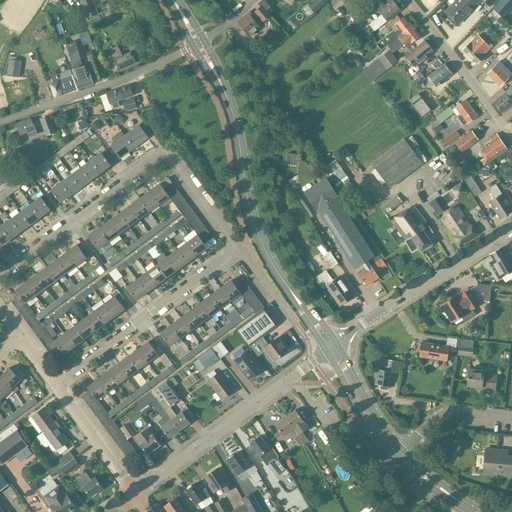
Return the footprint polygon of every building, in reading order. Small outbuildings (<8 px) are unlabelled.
[(83,0),(80,1),(87,19),(98,14),(92,0),(83,0)] [(263,0),(259,3),(262,7),(262,6),(265,10),(270,6),(265,0),(263,0)] [(324,0),(315,0),(309,6),(314,13),(327,2),(324,0)] [(371,0),(365,0),(349,13),(357,24),(368,15),(368,14),(377,7),(371,0)] [(376,20),(370,25),(374,31),(380,26),(401,10),(392,0),(391,0),(379,10),(382,15),(376,20)] [(459,24),(480,0),(456,0),(445,12),(459,24)] [(511,4),(511,0),(501,0),(493,9),(502,17),(511,4)] [(265,10),(262,6),(262,7),(256,11),(263,20),(269,16),(268,15),(266,12),(266,11),(265,10)] [(249,36),(255,31),(259,27),(252,18),(254,16),(250,12),(238,22),(249,36)] [(377,43),(370,49),(374,55),(381,50),(382,50),(388,45),(389,44),(390,44),(413,26),(405,15),(395,23),(399,28),(394,32),(393,31),(377,43)] [(389,44),(388,45),(393,51),(404,43),(407,46),(421,35),(413,26),(390,44),(389,44)] [(482,56),(491,47),(492,46),(489,43),(487,45),(479,38),(477,36),(463,49),(477,63),(483,57),(482,56)] [(75,77),(78,88),(93,84),(87,65),(83,66),(80,58),(83,57),(78,41),(64,46),(72,70),(74,77),(75,77)] [(418,63),(433,51),(425,41),(404,58),(411,67),(417,62),(418,63)] [(122,56),(118,46),(110,50),(119,70),(136,63),(135,61),(139,59),(136,53),(132,55),(131,52),(122,56)] [(390,50),(366,68),(374,79),(398,61),(390,50)] [(19,77),(21,61),(9,59),(7,76),(19,77)] [(438,59),(431,64),(435,69),(442,64),(438,59)] [(487,74),(500,86),(511,74),(511,73),(500,61),(496,65),(487,74)] [(436,87),(452,74),(444,64),(424,81),(428,85),(431,83),(432,85),(434,84),(436,87)] [(425,78),(419,69),(411,75),(412,75),(409,77),(412,81),(415,79),(418,84),(425,78)] [(53,84),(50,85),(55,97),(63,94),(77,89),(72,76),(70,70),(61,73),(62,77),(57,78),(57,77),(51,79),(53,84)] [(120,89),(107,93),(112,109),(120,106),(118,101),(133,96),(130,85),(120,89)] [(511,86),(493,103),(502,113),(511,104),(511,86)] [(431,110),(418,93),(409,100),(422,117),(431,110)] [(125,112),(137,108),(133,97),(126,100),(126,101),(122,102),(125,112)] [(467,123),(477,116),(466,100),(455,107),(461,115),(457,117),(463,126),(467,123)] [(440,123),(454,113),(449,107),(436,117),(440,123)] [(114,120),(121,125),(125,119),(118,114),(114,120)] [(41,119),(47,135),(55,132),(48,116),(41,119)] [(35,129),(31,118),(16,124),(20,135),(27,132),(29,137),(37,134),(35,129)] [(90,125),(96,133),(104,128),(97,119),(90,125)] [(125,135),(134,148),(148,138),(139,125),(125,135)] [(444,148),(461,136),(456,130),(440,142),(444,148)] [(86,131),(80,136),(83,141),(89,136),(86,132),(86,131)] [(456,143),(462,151),(478,139),(472,131),(456,143)] [(484,150),(479,153),(483,159),(480,160),(484,165),(491,161),(507,149),(498,136),(498,137),(496,134),(490,139),(491,141),(482,147),(484,150)] [(134,148),(125,135),(111,145),(120,158),(134,148)] [(405,140),(412,150),(419,145),(412,136),(405,140)] [(421,162),(413,151),(412,150),(405,140),(404,138),(371,163),(390,188),(423,164),(421,162)] [(71,142),(66,146),(69,151),(75,147),(71,142)] [(66,146),(60,151),(64,156),(69,151),(66,146)] [(5,151),(10,159),(15,156),(10,147),(5,151)] [(91,160),(100,173),(111,165),(102,153),(91,160)] [(56,154),(50,158),(54,163),(59,159),(56,154)] [(100,173),(91,160),(81,168),(90,180),(100,173)] [(41,165),(32,172),(38,181),(43,178),(39,174),(45,170),(41,165)] [(337,187),(349,179),(339,165),(327,173),(337,187)] [(90,180),(81,168),(71,175),(80,187),(90,180)] [(80,187),(71,175),(61,182),(70,195),(80,187)] [(26,176),(20,180),(23,185),(28,181),(29,181),(26,176)] [(471,177),(465,181),(469,188),(476,184),(471,177)] [(355,268),(362,263),(365,269),(358,274),(366,285),(367,284),(368,286),(372,283),(371,282),(378,277),(376,273),(386,266),(378,253),(373,256),(334,195),(336,194),(326,178),(314,186),(304,192),(314,208),(316,207),(355,268)] [(70,195),(61,182),(50,190),(60,202),(70,195)] [(462,182),(448,191),(454,200),(468,191),(462,182)] [(167,194),(176,187),(172,183),(164,189),(167,194)] [(159,204),(169,197),(167,194),(164,189),(160,184),(150,192),(159,204)] [(496,198),(489,202),(500,218),(511,210),(511,209),(496,185),(490,189),(491,191),(496,198)] [(11,186),(5,191),(9,195),(15,191),(11,186)] [(170,199),(179,192),(176,187),(167,194),(169,197),(170,199)] [(5,191),(0,194),(0,201),(5,198),(7,201),(11,198),(9,195),(5,191)] [(140,199),(149,212),(159,204),(150,192),(140,199)] [(183,197),(179,192),(170,199),(174,203),(183,197)] [(385,215),(402,202),(397,194),(379,207),(385,215)] [(31,204),(40,217),(50,209),(41,197),(31,204)] [(186,201),(183,197),(174,203),(177,208),(186,201)] [(140,199),(136,202),(129,207),(139,219),(149,212),(140,199)] [(434,199),(429,202),(438,215),(443,212),(434,199)] [(189,206),(186,201),(177,208),(178,209),(180,212),(189,206)] [(40,217),(31,204),(21,212),(30,224),(40,217)] [(184,217),(193,210),(189,206),(180,212),(182,214),(184,217)] [(129,207),(124,210),(119,214),(129,227),(139,219),(129,207)] [(392,224),(404,238),(412,252),(419,248),(421,251),(432,244),(426,236),(432,232),(429,226),(425,221),(415,208),(392,224)] [(168,217),(172,222),(182,214),(180,212),(178,209),(168,217)] [(453,209),(441,217),(460,245),(478,233),(472,225),(470,226),(463,215),(458,218),(453,209)] [(184,217),(187,221),(196,215),(193,210),(184,217)] [(30,224),(21,212),(11,219),(20,232),(30,224)] [(129,227),(119,214),(109,221),(119,234),(129,227)] [(200,219),(196,215),(187,221),(187,222),(191,226),(200,219)] [(158,224),(162,229),(172,222),(168,217),(158,224)] [(174,224),(177,229),(187,222),(187,221),(184,217),(174,224)] [(20,232),(11,219),(1,226),(10,239),(20,232)] [(203,224),(200,219),(191,226),(194,231),(203,224)] [(109,221),(101,228),(99,229),(109,242),(119,234),(109,221)] [(148,232),(152,236),(162,229),(158,224),(148,232)] [(167,237),(176,231),(177,229),(174,224),(164,232),(167,237)] [(206,229),(203,224),(194,231),(197,235),(206,229)] [(0,246),(10,239),(1,226),(0,226),(0,246)] [(99,229),(89,236),(98,249),(102,253),(107,250),(104,245),(109,242),(99,229)] [(206,229),(197,235),(201,240),(210,233),(206,229)] [(194,231),(184,238),(187,243),(197,255),(207,248),(204,244),(201,240),(197,235),(194,231)] [(138,239),(142,244),(152,236),(148,232),(138,239)] [(164,232),(160,235),(154,239),(157,244),(167,237),(164,232)] [(213,238),(210,233),(201,240),(204,244),(213,238)] [(138,239),(131,244),(128,247),(132,251),(142,244),(138,239)] [(154,239),(149,243),(144,247),(147,252),(157,244),(154,239)] [(177,250),(187,263),(197,255),(187,243),(177,250)] [(67,253),(76,266),(86,258),(77,245),(67,253)] [(128,247),(120,253),(118,254),(121,259),(132,251),(128,247)] [(134,255),(137,259),(147,252),(144,247),(134,255)] [(491,257),(482,262),(486,267),(491,266),(499,279),(511,271),(511,265),(502,248),(490,255),(491,257)] [(167,257),(177,270),(187,263),(177,250),(167,257)] [(338,263),(330,251),(322,257),(330,269),(338,263)] [(56,260),(66,273),(76,266),(67,253),(56,260)] [(164,253),(154,261),(157,265),(167,278),(171,274),(177,270),(167,257),(167,258),(164,253)] [(108,262),(111,267),(121,259),(118,254),(108,262)] [(134,255),(125,261),(124,262),(127,267),(137,259),(134,255)] [(46,268),(56,281),(66,273),(56,260),(46,268)] [(109,273),(115,282),(122,277),(119,272),(127,267),(124,262),(109,273)] [(147,272),(156,285),(167,278),(157,265),(147,272)] [(36,275),(46,288),(56,281),(46,268),(36,275)] [(96,271),(85,278),(89,283),(99,275),(96,271)] [(340,305),(353,296),(339,276),(333,281),(326,271),(316,278),(323,289),(326,286),(340,305)] [(137,280),(146,293),(156,285),(147,272),(137,280)] [(26,282),(36,295),(46,288),(36,275),(26,282)] [(75,286),(79,290),(89,283),(85,278),(75,286)] [(91,286),(95,291),(105,283),(102,278),(91,286)] [(244,279),(236,286),(239,291),(248,284),(244,279)] [(127,287),(136,300),(146,293),(137,280),(127,287)] [(221,288),(231,301),(241,293),(239,291),(236,286),(231,280),(221,288)] [(36,295),(26,282),(16,290),(20,295),(24,300),(26,303),(36,295)] [(490,301),(491,285),(477,283),(476,292),(485,293),(484,301),(490,301)] [(248,284),(239,291),(241,293),(242,295),(251,289),(248,284)] [(65,293),(69,298),(79,290),(75,286),(65,293)] [(81,293),(84,298),(95,291),(91,286),(81,293)] [(211,295),(221,308),(231,301),(221,288),(211,295)] [(104,304),(114,317),(124,309),(120,302),(124,299),(117,289),(112,293),(114,297),(104,304)] [(242,295),(246,300),(254,293),(251,289),(242,295)] [(473,316),(470,311),(478,305),(469,290),(461,295),(463,297),(459,300),(456,296),(441,305),(445,312),(442,314),(446,319),(448,317),(452,322),(463,315),(466,320),(473,316)] [(55,301),(59,305),(69,298),(65,293),(55,301)] [(71,301),(74,306),(84,298),(81,293),(71,301)] [(249,305),(258,298),(254,293),(246,300),(249,305)] [(11,302),(15,307),(24,300),(20,295),(11,302)] [(201,303),(211,316),(221,308),(211,295),(201,303)] [(249,305),(250,306),(252,309),(261,303),(258,298),(249,305)] [(15,307),(18,311),(27,305),(26,303),(24,300),(15,307)] [(45,308),(49,313),(59,305),(55,301),(45,308)] [(61,308),(64,313),(74,306),(71,301),(61,308)] [(191,310),(201,323),(211,316),(201,303),(191,310)] [(261,303),(252,309),(254,311),(256,314),(265,307),(261,303)] [(94,311),(104,324),(114,317),(104,304),(94,311)] [(18,311),(22,316),(30,309),(27,305),(18,311)] [(240,314),(244,319),(254,311),(252,309),(250,306),(240,314)] [(49,313),(45,308),(35,316),(37,318),(39,320),(49,313)] [(51,316),(54,321),(64,313),(61,308),(51,316)] [(22,316),(25,320),(34,314),(30,309),(22,316)] [(258,356),(267,350),(274,360),(287,351),(278,338),(269,345),(263,337),(277,327),(264,309),(237,328),(258,356)] [(181,318),(191,331),(201,323),(191,310),(181,318)] [(84,319),(94,332),(104,324),(94,311),(84,319)] [(25,320),(28,325),(37,318),(35,316),(34,314),(25,320)] [(230,321),(234,326),(244,319),(240,314),(230,321)] [(54,321),(51,316),(41,323),(44,328),(54,321)] [(28,325),(32,330),(41,323),(39,320),(37,318),(28,325)] [(171,325),(181,338),(191,331),(181,318),(171,325)] [(74,326),(84,339),(94,332),(84,319),(74,326)] [(220,329),(224,334),(234,326),(230,321),(220,329)] [(41,323),(32,330),(35,334),(44,328),(41,323)] [(183,342),(180,338),(181,338),(171,325),(160,333),(170,346),(176,341),(179,345),(183,342)] [(64,334),(74,347),(84,339),(74,326),(64,334)] [(44,328),(35,334),(39,339),(47,332),(44,328)] [(210,336),(214,341),(224,334),(220,329),(210,336)] [(47,332),(39,339),(42,343),(51,337),(47,332)] [(74,347),(64,334),(54,341),(57,346),(61,351),(63,354),(74,347)] [(200,344),(204,348),(214,341),(210,336),(200,344)] [(42,343),(45,348),(54,341),(51,337),(42,343)] [(422,343),(420,357),(446,361),(448,351),(455,352),(457,339),(447,337),(446,346),(422,343)] [(458,355),(472,356),(473,349),(472,349),(473,340),(460,339),(459,347),(458,355)] [(54,341),(45,348),(49,352),(57,346),(54,341)] [(138,349),(148,362),(158,354),(149,342),(138,349)] [(221,342),(213,348),(220,358),(228,352),(221,342)] [(190,351),(194,356),(204,348),(200,344),(190,351)] [(57,346),(49,352),(52,357),(61,351),(57,346)] [(206,369),(219,359),(211,348),(198,358),(206,369)] [(148,362),(138,349),(128,357),(138,370),(148,362)] [(190,351),(180,359),(184,363),(194,356),(190,351)] [(234,361),(248,380),(262,370),(247,351),(234,361)] [(138,370),(128,357),(118,364),(128,377),(138,370)] [(388,386),(389,386),(391,372),(398,373),(400,362),(383,359),(382,365),(385,366),(384,370),(378,369),(375,384),(380,384),(380,388),(381,389),(387,390),(388,389),(388,386)] [(128,377),(118,364),(108,372),(118,384),(128,377)] [(158,375),(161,380),(176,369),(172,365),(158,375)] [(9,368),(0,377),(15,392),(19,389),(15,385),(20,380),(9,368)] [(497,375),(483,374),(483,371),(469,369),(467,386),(476,387),(475,389),(495,391),(497,375)] [(118,384),(108,372),(98,379),(108,392),(118,384)] [(222,399),(234,390),(220,372),(208,381),(222,399)] [(148,383),(151,387),(161,380),(158,375),(148,383)] [(0,377),(0,394),(2,397),(11,388),(15,393),(15,392),(0,377)] [(173,377),(168,380),(173,387),(178,383),(173,377)] [(108,392),(98,379),(88,387),(90,390),(94,395),(98,399),(108,392)] [(182,412),(177,416),(171,407),(181,400),(167,380),(151,392),(159,403),(179,431),(190,423),(182,412)] [(138,390),(141,395),(151,387),(148,383),(138,390)] [(94,395),(90,390),(82,397),(85,401),(94,395)] [(128,398),(131,402),(141,395),(138,390),(128,398)] [(151,392),(143,397),(148,404),(156,398),(151,392)] [(94,395),(85,401),(89,406),(98,399),(94,395)] [(24,405),(27,409),(38,402),(34,397),(24,405)] [(118,405),(121,410),(131,402),(128,398),(118,405)] [(89,406),(92,411),(101,404),(98,399),(89,406)] [(159,403),(154,406),(159,414),(160,414),(164,419),(159,423),(162,427),(169,438),(179,431),(159,403)] [(92,411),(95,415),(104,409),(101,404),(92,411)] [(14,412),(17,417),(27,409),(24,405),(14,412)] [(121,410),(118,405),(107,413),(108,413),(111,417),(121,410)] [(43,408),(31,416),(42,431),(43,432),(37,436),(45,448),(51,443),(56,450),(56,449),(59,454),(67,449),(63,444),(67,441),(61,432),(63,431),(56,422),(54,423),(43,408)] [(95,415),(99,420),(108,413),(107,413),(104,409),(95,415)] [(296,410),(286,418),(286,419),(294,429),(298,435),(302,432),(308,427),(304,422),(296,410)] [(4,420),(7,425),(17,417),(14,412),(4,420)] [(99,420),(102,424),(111,418),(111,417),(108,413),(99,420)] [(111,418),(102,424),(106,429),(115,422),(111,418)] [(294,429),(286,418),(275,425),(284,436),(294,429)] [(115,422),(106,429),(109,434),(118,427),(115,422)] [(13,424),(0,434),(0,464),(1,463),(2,464),(27,446),(16,431),(18,430),(13,424)] [(121,428),(128,439),(135,434),(127,424),(121,428)] [(118,427),(109,434),(112,438),(121,431),(118,427)] [(150,427),(135,437),(140,444),(147,454),(160,445),(153,435),(155,434),(150,427)] [(121,431),(112,438),(116,443),(125,436),(121,431)] [(307,439),(302,432),(298,435),(303,442),(307,439)] [(295,438),(300,445),(303,442),(298,435),(295,438)] [(116,443),(119,447),(128,441),(125,436),(116,443)] [(251,443),(250,444),(259,456),(261,455),(268,465),(271,462),(280,474),(283,472),(286,469),(285,468),(278,458),(279,457),(272,447),(273,447),(268,441),(265,443),(260,436),(255,440),(254,439),(250,441),(251,443)] [(119,447),(123,452),(132,445),(128,441),(119,447)] [(132,445),(123,452),(126,456),(135,450),(132,445)] [(511,476),(511,456),(503,456),(504,451),(485,449),(483,474),(511,476)] [(51,465),(47,469),(52,475),(57,472),(75,458),(70,451),(51,465)] [(229,459),(228,460),(238,474),(239,474),(243,480),(250,475),(256,483),(261,479),(256,471),(258,470),(248,457),(245,459),(239,452),(234,456),(232,455),(228,457),(229,459)] [(75,458),(61,468),(66,475),(66,476),(80,466),(75,458)] [(227,492),(232,488),(224,476),(223,477),(218,469),(206,477),(215,491),(223,486),(227,492)] [(89,470),(74,481),(80,490),(83,487),(90,496),(102,487),(95,478),(89,470)] [(0,511),(3,511),(0,506),(0,490),(8,485),(9,484),(0,472),(0,511)] [(49,506),(54,511),(69,511),(76,507),(66,494),(65,494),(58,486),(57,486),(53,480),(40,489),(45,496),(44,496),(50,505),(49,506)] [(196,483),(186,491),(196,504),(201,501),(206,507),(209,511),(218,511),(217,511),(218,511),(212,503),(213,502),(205,488),(202,491),(196,483)] [(262,511),(251,492),(242,498),(249,511),(262,511)] [(175,498),(164,506),(168,511),(184,511),(177,501),(175,498)] [(222,499),(214,503),(219,511),(248,511),(245,504),(230,511),(228,511),(229,511),(222,499)]
